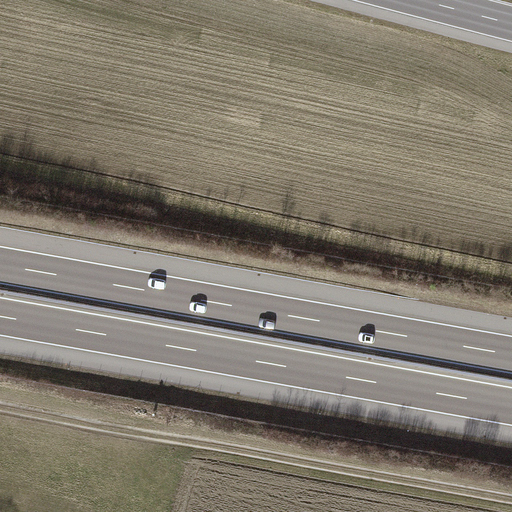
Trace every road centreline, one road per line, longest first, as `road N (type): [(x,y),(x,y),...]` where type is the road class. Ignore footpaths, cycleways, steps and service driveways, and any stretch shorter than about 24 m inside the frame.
road 1 (track): [(0,403),(511,500)]
road 2 (motorway): [(0,317),(511,407)]
road 3 (motorway): [(511,355),(0,265)]
